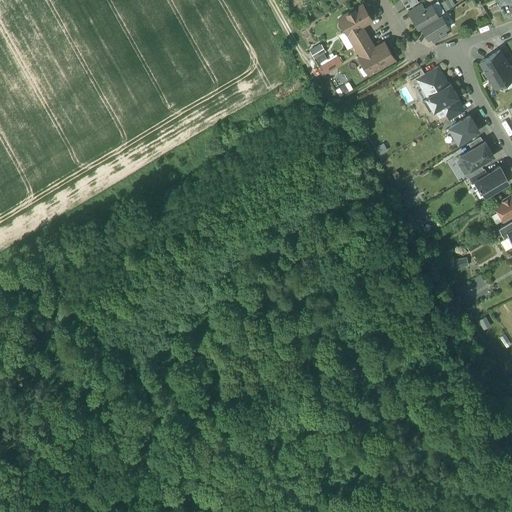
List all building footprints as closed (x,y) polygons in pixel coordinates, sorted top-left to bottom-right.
[(402,0),(407,8),(418,1),(417,0),(402,0)] [(445,9),(456,5),(454,0),(443,0),(442,0),(445,9)] [(354,7),(346,12),(346,13),(338,17),(350,38),(363,30),(360,25),(371,19),(362,3),(354,8),(354,7)] [(421,3),(408,11),(411,16),(424,8),(421,3)] [(424,8),(411,16),(418,28),(421,26),(438,16),(431,4),(424,8)] [(438,16),(421,26),(428,38),(431,37),(444,29),(448,27),(441,15),(438,16)] [(444,29),(431,37),(434,42),(447,34),(444,29)] [(363,30),(350,38),(354,44),(367,36),(363,30)] [(367,36),(354,44),(358,50),(371,42),(367,36)] [(323,42),(311,47),(315,56),(322,53),(324,61),(329,59),(323,42)] [(385,42),(375,47),(375,46),(367,51),(367,52),(359,56),(364,64),(364,65),(369,62),(373,69),(394,57),(385,42)] [(499,50),(480,62),(495,87),(511,77),(511,70),(510,66),(499,50)] [(326,72),(345,62),(340,53),(321,63),(326,72)] [(369,62),(364,65),(364,64),(359,67),(363,75),(368,72),(373,69),(369,62)] [(425,74),(417,78),(417,79),(427,96),(448,83),(438,66),(425,74)] [(421,67),(407,76),(411,82),(417,79),(417,78),(425,74),(421,67)] [(337,88),(341,95),(354,87),(350,80),(337,88)] [(427,96),(426,97),(426,98),(433,109),(433,110),(435,109),(456,96),(458,95),(450,83),(427,96)] [(456,96),(435,109),(439,116),(446,112),(460,104),(456,96)] [(426,98),(422,100),(429,112),(433,109),(426,98)] [(460,104),(446,112),(450,119),(464,110),(460,104)] [(469,115),(450,127),(458,142),(478,130),(469,115)] [(479,136),(470,142),(473,147),(482,141),(479,136)] [(473,147),(460,154),(464,161),(469,169),(479,163),(493,155),(484,140),(473,147)] [(464,161),(461,162),(461,165),(465,172),(469,169),(464,161)] [(469,169),(465,172),(468,177),(469,177),(482,168),(479,163),(469,169)] [(487,173),(475,180),(476,180),(479,186),(478,186),(479,188),(480,187),(480,188),(481,187),(485,194),(507,181),(503,174),(504,174),(499,165),(487,173)] [(482,168),(469,177),(472,182),(476,180),(475,180),(487,173),(484,167),(482,168)] [(511,193),(494,204),(503,218),(511,212),(511,193)] [(511,219),(498,228),(503,237),(504,236),(508,234),(506,230),(507,230),(511,226),(511,219)] [(486,316),(478,320),(483,329),(491,325),(486,316)]
